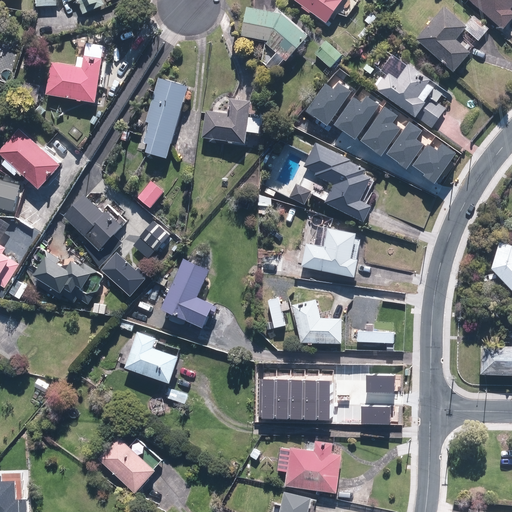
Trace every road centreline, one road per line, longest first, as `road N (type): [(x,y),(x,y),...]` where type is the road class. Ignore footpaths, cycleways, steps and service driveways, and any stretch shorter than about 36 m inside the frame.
road 1 (residential): [(430,410),(431,323),(446,243),(474,183),(511,135)]
road 2 (unknown): [(160,24),(46,213)]
